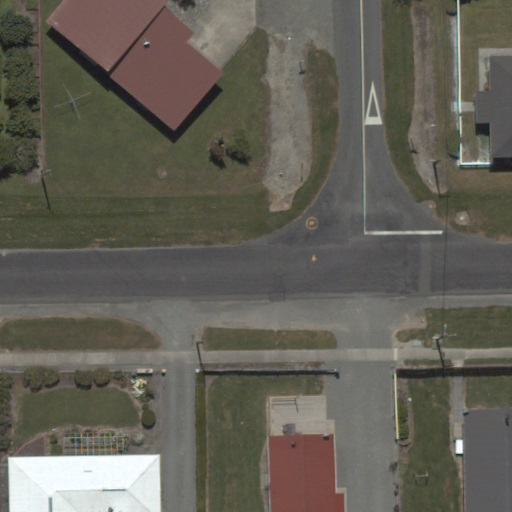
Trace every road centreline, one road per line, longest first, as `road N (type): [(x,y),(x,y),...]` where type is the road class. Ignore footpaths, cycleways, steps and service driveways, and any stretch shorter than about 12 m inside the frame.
road 1 (residential): [(0,271),(366,265)]
road 2 (residential): [(360,0),(366,265)]
road 3 (residential): [(366,265),(511,265)]
